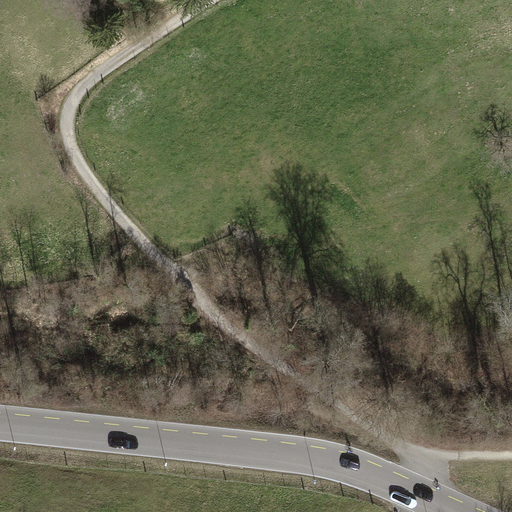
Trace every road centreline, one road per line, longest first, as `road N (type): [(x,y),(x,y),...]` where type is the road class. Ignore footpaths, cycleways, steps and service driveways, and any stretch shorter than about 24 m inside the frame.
road 1 (track): [(429,454),(202,302),(136,238),(67,150),(63,117),(86,79),(209,0)]
road 2 (secondary): [(0,425),(325,461),(449,511)]
